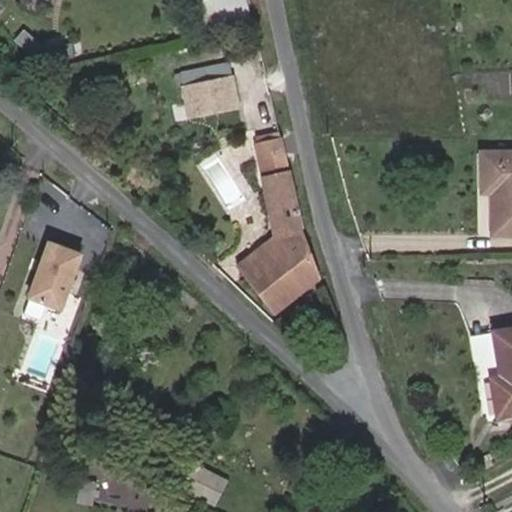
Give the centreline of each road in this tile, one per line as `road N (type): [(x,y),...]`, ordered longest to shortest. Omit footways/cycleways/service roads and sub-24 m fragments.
road 1 (residential): [(0,97),(374,431)]
road 2 (residential): [(374,431),(274,0)]
